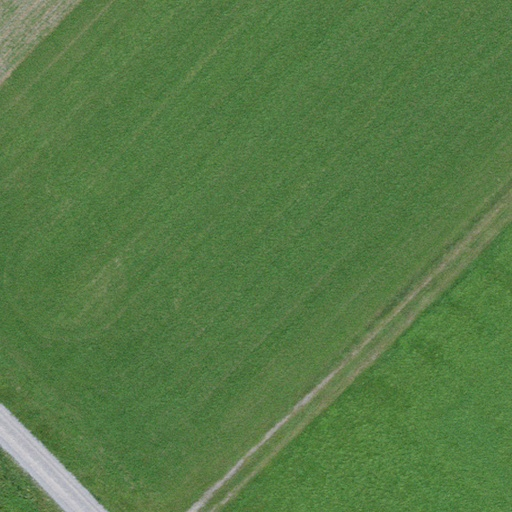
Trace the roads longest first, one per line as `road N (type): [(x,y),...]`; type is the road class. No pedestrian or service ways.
road 1 (track): [(208,511),(511,206)]
road 2 (track): [(0,397),(115,511)]
